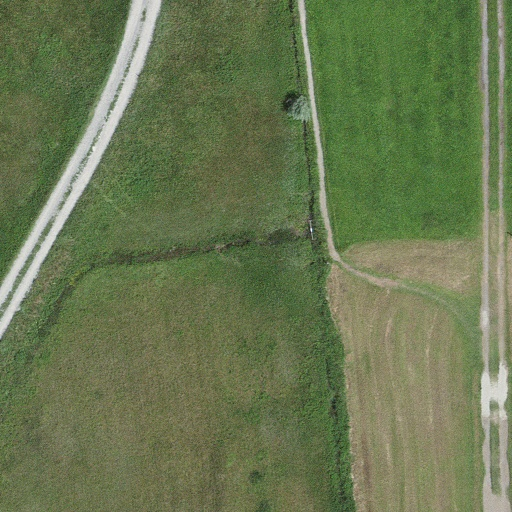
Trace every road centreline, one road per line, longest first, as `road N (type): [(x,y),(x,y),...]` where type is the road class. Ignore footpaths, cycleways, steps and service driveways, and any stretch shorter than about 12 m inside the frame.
road 1 (track): [(147,0),(119,106),(0,343)]
road 2 (track): [(495,311),(491,0)]
road 3 (track): [(500,511),(495,311)]
